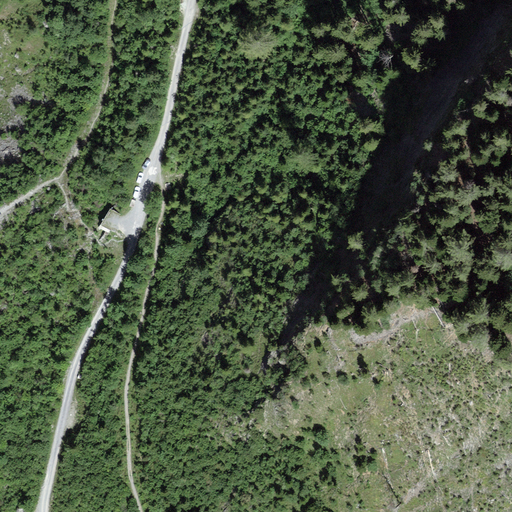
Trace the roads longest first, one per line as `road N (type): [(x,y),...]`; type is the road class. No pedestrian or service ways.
road 1 (track): [(44,511),(74,375),(132,243),(155,163)]
road 2 (track): [(155,163),(192,0)]
